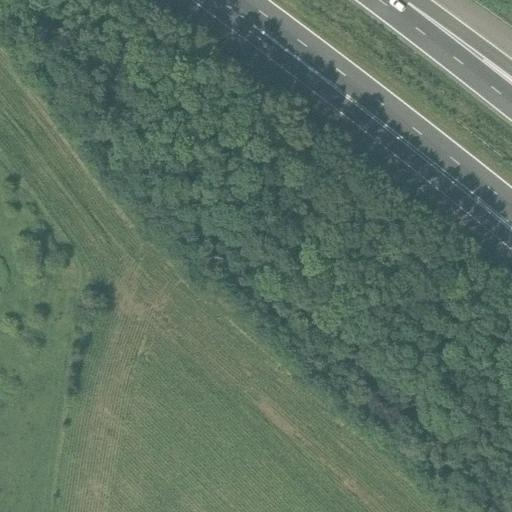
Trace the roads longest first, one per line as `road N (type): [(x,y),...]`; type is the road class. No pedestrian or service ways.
road 1 (motorway): [(257,12),(511,239)]
road 2 (motorway): [(257,12),(511,209)]
road 3 (motorway): [(511,107),(398,17)]
road 4 (motorway): [(511,92),(398,17)]
